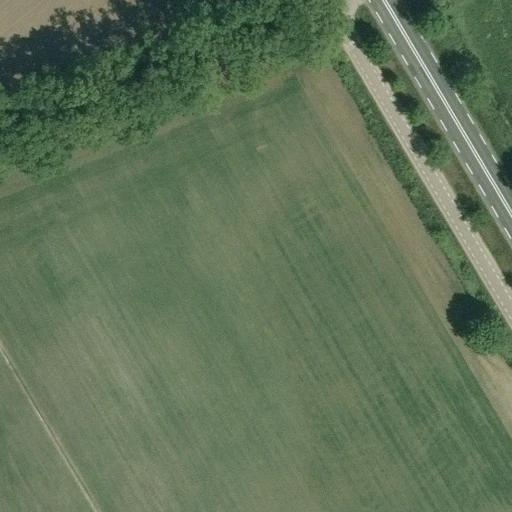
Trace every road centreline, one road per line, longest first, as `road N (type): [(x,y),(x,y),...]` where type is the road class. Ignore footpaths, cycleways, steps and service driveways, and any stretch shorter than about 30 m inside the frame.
road 1 (unclassified): [(511,308),(334,7)]
road 2 (primary): [(511,216),(383,0)]
